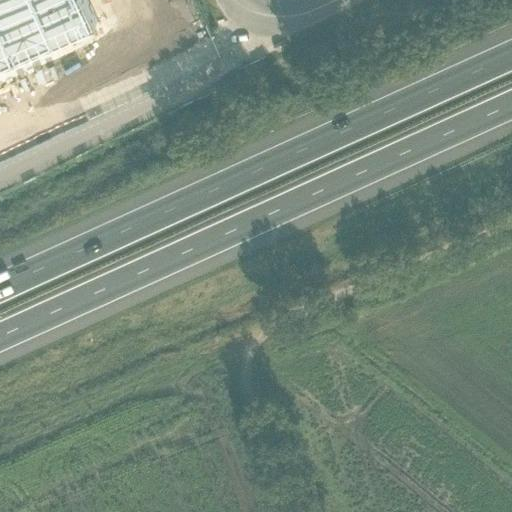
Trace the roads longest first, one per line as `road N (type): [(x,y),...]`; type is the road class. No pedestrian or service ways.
road 1 (motorway): [(511,56),(0,290)]
road 2 (motorway): [(0,338),(511,104)]
road 3 (track): [(282,511),(241,371),(257,334),(511,223)]
